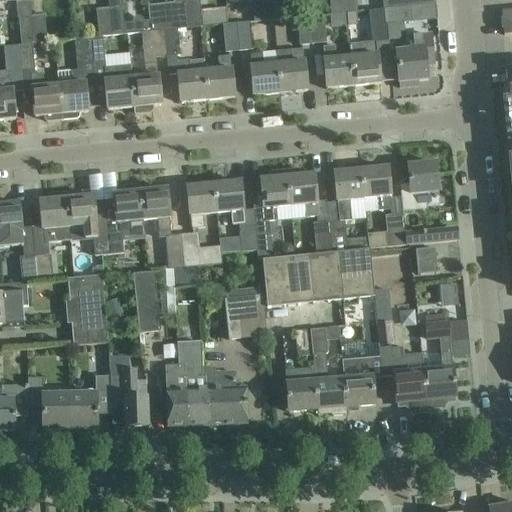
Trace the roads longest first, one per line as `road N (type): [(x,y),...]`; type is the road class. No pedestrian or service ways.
road 1 (residential): [(0,163),(471,112)]
road 2 (residential): [(396,476),(0,475)]
road 3 (residential): [(505,450),(471,112)]
